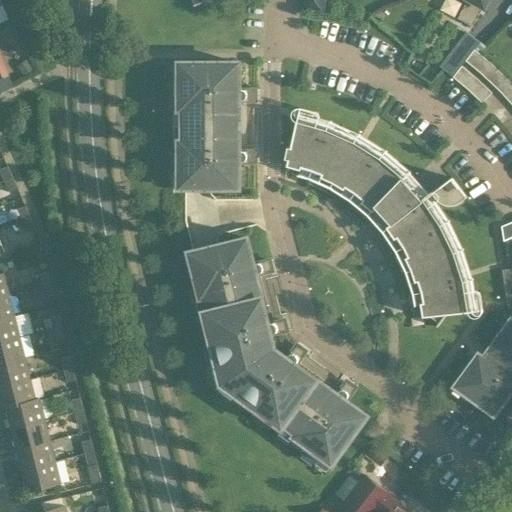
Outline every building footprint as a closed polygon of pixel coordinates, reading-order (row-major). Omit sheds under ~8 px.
[(304,0),(303,9),(321,12),(322,0),(304,0)] [(481,10),(483,10),(488,0),(463,0),(466,1),(458,17),(473,25),(481,10)] [(459,69),(465,61),(466,60),(453,49),(438,68),(442,71),(448,76),(451,78),(456,72),(458,69),(459,69)] [(511,86),(509,83),(494,69),(473,52),(466,60),(465,61),(486,78),(501,92),(511,104),(511,86)] [(238,190),(238,164),(253,164),(253,153),(238,153),(238,102),(253,102),(253,91),(238,91),(238,65),(178,65),(178,82),(181,82),(181,95),(178,95),(178,112),(181,112),(181,142),(178,142),(178,174),(181,174),(181,190),(238,190)] [(488,95),(474,81),(459,69),(458,69),(456,72),(451,78),(466,90),(480,104),(488,95)] [(371,213),(386,229),(394,241),(396,239),(402,248),(407,258),(404,260),(410,271),(414,284),(417,283),(420,293),(422,304),(419,305),(422,319),(429,318),(439,325),(445,316),(471,313),(465,282),(456,253),(442,225),(424,199),(405,178),(381,157),(355,141),(326,128),(296,120),(286,168),(300,172),(300,169),(312,172),(321,176),(320,179),(332,184),(343,191),(344,189),(354,195),(362,202),(360,204),(371,213)] [(0,171),(0,176),(3,183),(11,179),(6,168),(0,171)] [(11,179),(3,183),(8,194),(16,190),(11,179)] [(465,198),(450,179),(431,194),(436,200),(443,205),(451,206),(459,203),(465,198)] [(16,213),(21,224),(29,220),(25,209),(16,213)] [(34,231),(29,220),(21,224),(26,235),(34,231)] [(504,241),(511,238),(511,234),(508,224),(502,227),(504,241)] [(217,371),(234,396),(256,412),(259,409),(270,417),(267,420),(281,430),(284,427),(295,435),(293,438),(306,448),(308,445),(319,453),(317,456),(331,466),(366,417),(344,402),(353,390),(344,383),(336,395),(295,366),(304,354),(295,347),(286,359),(274,351),(270,336),(285,332),(282,322),(267,325),(255,276),(270,273),(267,262),(252,265),(246,240),(191,254),(195,270),(191,271),(199,301),(203,300),(206,313),(202,314),(207,330),(210,330),(213,343),(210,344),(217,371)] [(511,268),(502,270),(507,307),(511,306),(511,268)] [(38,278),(41,290),(50,288),(47,276),(38,278)] [(53,299),(50,288),(41,290),(44,301),(53,299)] [(0,296),(0,319),(11,317),(6,295),(0,296)] [(0,319),(0,342),(17,338),(11,317),(0,319)] [(49,320),(52,332),(60,329),(57,318),(49,320)] [(511,321),(510,320),(487,353),(491,355),(486,362),(477,356),(456,385),(469,395),(467,398),(492,416),(511,389),(511,321)] [(63,341),(60,329),(52,332),(55,343),(63,341)] [(0,342),(0,364),(22,359),(17,338),(0,342)] [(0,364),(0,387),(27,380),(22,359),(0,364)] [(59,362),(62,373),(71,371),(68,360),(59,362)] [(74,383),(71,371),(62,373),(65,385),(74,383)] [(33,402),(33,400),(27,380),(0,387),(0,409),(3,409),(33,402)] [(3,409),(8,430),(42,422),(36,399),(33,400),(33,402),(3,409)] [(70,404),(73,415),(82,413),(79,401),(70,404)] [(85,425),(82,413),(73,415),(76,427),(85,425)] [(42,422),(8,430),(13,451),(47,443),(42,422)] [(13,451),(18,472),(53,464),(47,443),(13,451)] [(81,447),(84,459),(93,456),(90,445),(81,447)] [(95,468),(93,456),(84,459),(87,470),(95,468)] [(58,485),(53,464),(18,472),(24,493),(58,485)] [(405,511),(387,498),(389,496),(364,476),(338,510),(340,511),(405,511)]
